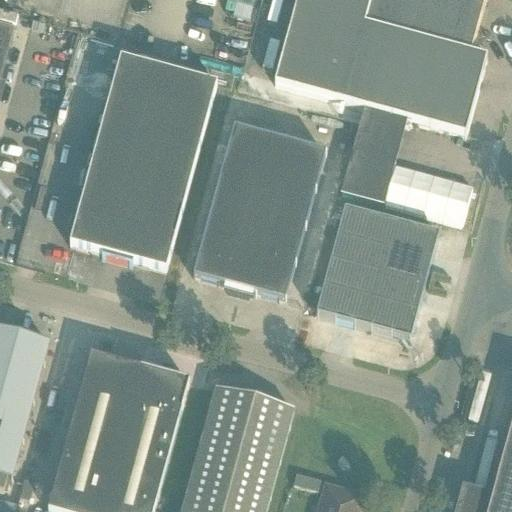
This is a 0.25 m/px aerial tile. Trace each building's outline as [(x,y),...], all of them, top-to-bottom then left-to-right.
[(470,33),(477,35),(487,0),(485,0),(298,0),(275,89),(343,108),(364,29),(451,53),(459,25),(471,28),(470,33)] [(226,24),(247,29),(250,19),(228,14),(226,24)] [(471,58),(477,35),(470,33),(471,28),(459,25),(451,53),(364,29),(343,108),(465,141),(486,63),(471,58)] [(0,85),(14,33),(0,29),(0,85)] [(32,44),(16,102),(38,108),(54,50),(32,44)] [(211,70),(227,73),(229,62),(213,60),(211,70)] [(217,89),(121,63),(69,251),(102,259),(101,263),(132,271),(133,268),(166,277),(217,89)] [(69,97),(77,71),(67,69),(60,94),(69,97)] [(250,298),(285,307),(325,158),(234,133),(193,282),(228,292),(227,297),(249,303),(250,298)] [(0,204),(9,207),(18,181),(0,175),(0,204)] [(457,224),(469,226),(474,196),(462,194),(457,224)] [(316,321),(410,346),(438,240),(345,215),(316,321)] [(426,310),(441,314),(446,296),(432,292),(426,310)] [(49,348),(0,335),(0,495),(3,497),(5,491),(8,492),(18,456),(20,457),(49,348)] [(101,511),(140,374),(140,373),(91,360),(48,511),(101,511)] [(154,511),(189,387),(140,374),(101,511),(154,511)] [(266,511),(293,415),(216,394),(183,511),(266,511)] [(462,493),(456,511),(511,511),(511,430),(493,502),(462,493)] [(292,489),(319,496),(321,484),(295,478),(292,489)] [(23,487),(22,511),(35,511),(35,487),(23,487)] [(358,511),(361,503),(328,494),(322,511),(358,511)]
